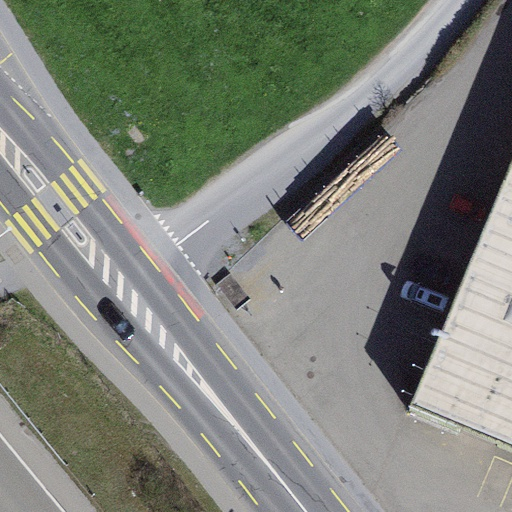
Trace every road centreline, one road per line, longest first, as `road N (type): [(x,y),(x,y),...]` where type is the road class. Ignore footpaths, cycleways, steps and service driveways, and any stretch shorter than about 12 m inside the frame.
road 1 (residential): [(466,0),(348,120),(124,291)]
road 2 (primary): [(307,511),(124,291)]
road 3 (primary): [(124,291),(0,142)]
